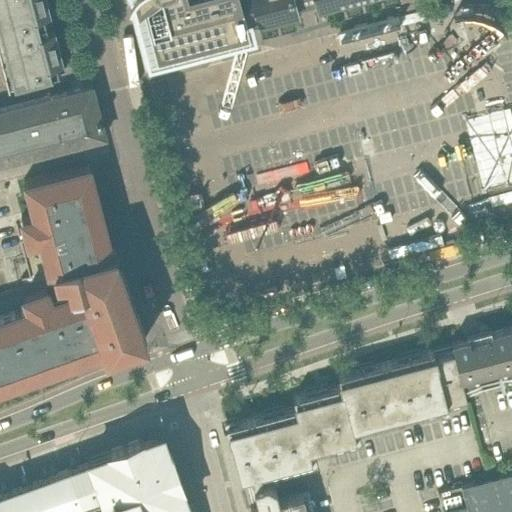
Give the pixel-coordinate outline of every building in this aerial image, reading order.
[(0,0),(0,1),(20,80),(58,70),(58,69),(57,69),(55,62),(63,60),(54,27),(47,29),(43,13),(50,11),(47,0),(0,0)] [(134,0),(136,6),(135,9),(134,12),(134,13),(134,16),(134,19),(134,20),(134,23),(135,26),(136,30),(137,33),(139,35),(142,39),(144,41),(146,43),(148,50),(154,48),(157,49),(160,50),(163,50),(166,50),(170,50),(173,50),(176,49),(178,48),(181,47),(185,45),(187,43),(189,41),(190,40),(192,38),(205,35),(204,38),(202,41),(203,42),(205,38),(207,34),(247,24),(246,19),(257,16),(258,21),(298,10),(296,3),(306,0),(315,0),(317,5),(335,0),(134,0)] [(511,29),(509,17),(494,20),(506,77),(511,75),(511,29)] [(0,161),(68,144),(105,134),(91,82),(90,82),(91,85),(0,107),(0,161)] [(33,213),(14,217),(31,281),(0,292),(0,384),(103,347),(105,352),(146,337),(121,269),(120,270),(116,272),(109,253),(113,251),(113,252),(115,251),(114,248),(112,249),(89,161),(23,178),(33,213)] [(443,511),(511,511),(511,324),(451,340),(452,343),(464,389),(511,376),(511,470),(438,490),(443,511)] [(307,511),(302,491),(278,498),(274,482),(273,481),(277,474),(279,476),(286,463),(289,462),(295,468),(305,458),(311,456),(309,447),(355,434),(353,425),(466,395),(464,389),(452,343),(419,351),(419,349),(396,355),(397,357),(373,364),(372,361),(350,367),(350,370),(337,373),(340,383),(328,386),(328,383),(305,389),(306,392),(293,395),(295,405),(284,408),(284,405),(261,411),(262,414),(238,420),(238,418),(225,421),(240,475),(250,473),(258,503),(262,511),(307,511)] [(0,511),(186,511),(185,505),(188,504),(181,484),(182,483),(170,450),(169,451),(166,444),(166,442),(165,441),(164,440),(163,439),(162,438),(160,437),(159,437),(158,436),(156,436),(155,435),(154,435),(153,435),(151,435),(150,435),(149,435),(148,436),(142,438),(141,437),(108,449),(108,450),(88,457),(89,460),(71,467),(70,467),(49,475),(0,492),(0,511)]
